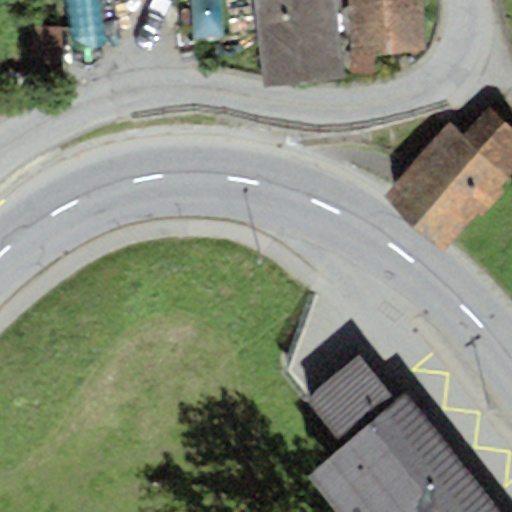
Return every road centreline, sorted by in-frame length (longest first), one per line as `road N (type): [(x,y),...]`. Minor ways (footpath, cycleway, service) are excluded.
road 1 (secondary): [(0,262),(30,232),(85,206),(155,185),(216,182),(275,196),(392,250),(473,315),(511,362)]
road 2 (unclassified): [(0,160),(56,118),(176,91),(319,104),(402,95),(461,60),(477,35),(471,0)]
